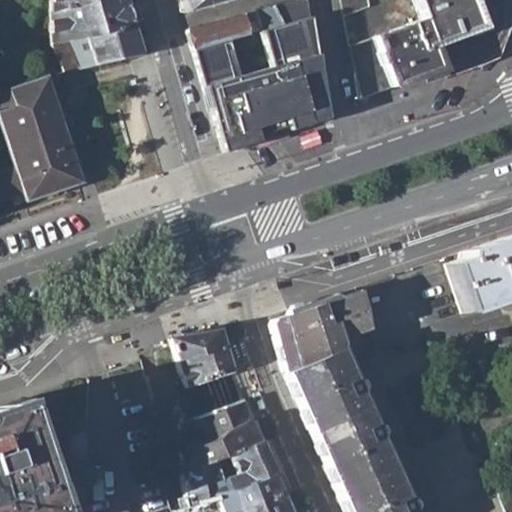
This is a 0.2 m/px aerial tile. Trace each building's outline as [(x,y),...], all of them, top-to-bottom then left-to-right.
[(47,0),(49,45),(62,74),(74,71),(67,44),(83,40),(90,67),(131,56),(141,54),(125,0),(47,0)] [(181,11),(220,0),(178,0),(178,1),(181,11)] [(228,40),(192,49),(216,137),(232,133),(236,148),(325,118),(314,49),(313,45),(305,0),(298,0),(271,8),(279,26),(260,31),(273,69),(238,76),(228,40)] [(368,8),(366,0),(341,0),(344,17),(368,8)] [(371,37),(391,88),(421,77),(424,84),(474,66),(486,61),(489,59),(499,50),(504,43),(508,35),(511,25),(511,23),(511,1),(511,0),(412,0),(420,20),(371,37)] [(271,8),(186,30),(192,49),(228,40),(260,31),(279,26),(271,8)] [(391,88),(371,37),(349,45),(358,100),(391,88)] [(0,200),(10,198),(14,205),(80,184),(50,97),(43,78),(7,90),(12,107),(0,110),(0,129),(12,168),(0,171),(0,200)] [(232,133),(216,137),(221,153),(236,148),(232,133)] [(447,261),(464,312),(511,296),(511,235),(459,253),(460,257),(447,261)] [(270,325),(283,368),(339,350),(341,342),(350,340),(355,332),(367,329),(357,286),(334,293),(290,308),(289,314),(274,319),(270,325)] [(168,338),(188,388),(232,372),(219,330),(168,338)] [(410,511),(411,508),(409,501),(403,499),(377,440),(380,435),(377,427),(371,426),(357,395),(360,389),(357,381),(351,379),(339,350),(283,368),(344,511),(410,511)] [(204,423),(212,443),(252,421),(243,401),(181,423),(179,433),(200,427),(199,425),(204,423)] [(0,511),(49,511),(12,404),(0,408),(0,511)] [(178,451),(181,472),(223,461),(260,440),(252,421),(212,443),(178,451)] [(223,461),(181,472),(190,511),(197,511),(211,509),(210,505),(219,503),(222,511),(290,511),(282,492),(260,440),(223,461)]
